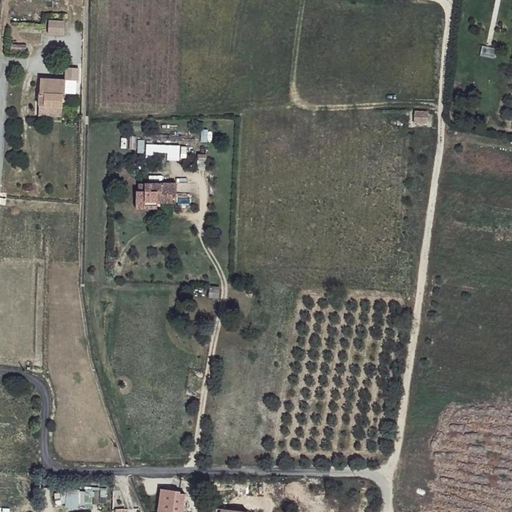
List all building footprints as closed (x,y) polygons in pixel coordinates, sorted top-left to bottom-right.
[(46,32),(63,35),(65,19),(48,17),(46,32)] [(63,64),(64,76),(74,75),(73,63),(63,64)] [(64,76),(38,77),(38,102),(63,103),(64,76)] [(63,103),(38,102),(39,110),(55,110),(55,114),(64,114),(63,103)] [(427,110),(414,109),(413,120),(426,121),(427,110)] [(181,180),(150,181),(150,189),(142,189),(142,204),(161,205),(161,200),(177,201),(177,194),(181,193),(181,180)] [(210,286),(207,298),(210,298),(218,299),(220,286),(210,286)] [(368,483),(351,481),(350,489),(367,491),(368,483)] [(61,487),(61,506),(79,505),(79,487),(61,487)] [(367,491),(350,489),(349,500),(367,500),(367,491)] [(177,492),(166,490),(163,511),(169,511),(176,511),(177,492)] [(182,492),(177,492),(176,511),(187,511),(189,497),(183,495),(182,492)] [(269,511),(271,502),(240,499),(239,511),(269,511)]
